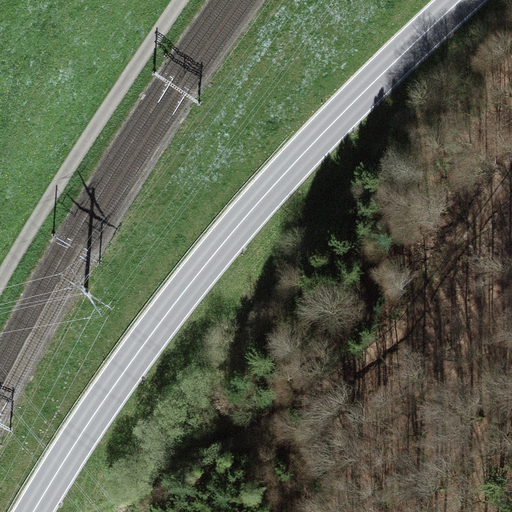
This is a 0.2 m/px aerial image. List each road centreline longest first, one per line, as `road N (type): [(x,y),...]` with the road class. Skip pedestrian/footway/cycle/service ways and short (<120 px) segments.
road 1 (secondary): [(461,0),(353,100),(205,264),(83,429),(33,511)]
road 2 (track): [(0,288),(186,0)]
